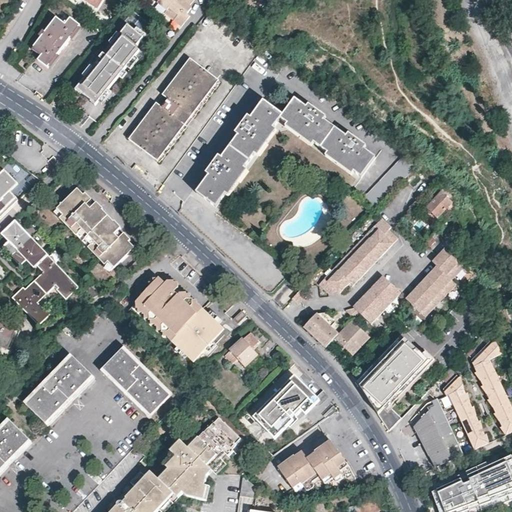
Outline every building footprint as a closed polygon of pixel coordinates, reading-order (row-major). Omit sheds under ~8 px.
[(160,0),(158,2),(167,10),(177,17),(174,20),(182,26),(190,16),(188,14),(192,9),(190,7),(194,0),(160,0)] [(177,17),(167,10),(165,13),(174,20),(177,17)] [(60,21),(57,18),(34,48),(43,55),(38,61),(48,68),(80,26),(71,18),(70,19),(65,15),(60,21)] [(153,27),(141,17),(131,29),(143,39),(153,27)] [(88,75),(76,89),(95,105),(140,51),(136,48),(143,39),(131,29),(128,26),(104,55),(98,51),(82,70),(88,75)] [(216,79),(205,71),(190,59),(162,96),(168,100),(162,108),(156,104),(129,140),(157,162),(218,81),(216,79)] [(209,66),(205,71),(216,79),(220,75),(209,66)] [(312,112),(294,99),(283,115),(263,101),(246,124),(243,121),(239,127),(242,130),(217,164),(214,162),(210,168),(213,171),(197,193),(216,208),(280,119),(361,178),(375,158),(358,145),(360,142),(354,138),(351,140),(318,116),(320,113),(314,109),(312,112)] [(12,158),(0,148),(0,213),(16,197),(19,200),(27,193),(28,194),(41,181),(12,158)] [(374,209),(415,168),(403,157),(363,198),(374,209)] [(454,201),(446,188),(442,192),(453,203),(454,201)] [(80,212),(90,203),(78,191),(57,211),(63,217),(60,220),(66,227),(67,226),(71,230),(70,231),(76,238),(80,234),(86,240),(91,246),(88,249),(94,256),(95,255),(99,259),(98,260),(104,267),(108,263),(114,269),(135,249),(123,237),(113,246),(109,241),(118,232),(94,208),(85,217),(80,212)] [(453,203),(442,192),(427,209),(438,219),(453,203)] [(13,215),(22,205),(16,200),(8,210),(13,215)] [(94,208),(90,203),(80,212),(85,217),(94,208)] [(63,217),(57,211),(54,214),(60,220),(63,217)] [(392,228),(386,222),(383,219),(367,235),(386,253),(391,248),(388,244),(390,243),(393,246),(399,240),(390,230),(392,228)] [(50,257),(16,221),(2,235),(10,243),(4,248),(21,266),(27,261),(34,268),(37,266),(43,273),(26,289),(24,287),(13,297),(40,325),(52,313),(45,305),(43,306),(39,302),(56,286),(58,288),(57,290),(66,299),(79,287),(56,263),(50,257)] [(123,237),(118,232),(109,241),(113,246),(123,237)] [(80,234),(76,238),(82,244),(86,240),(80,234)] [(386,253),(367,235),(357,246),(366,256),(372,249),(381,258),(386,253)] [(86,240),(82,244),(88,249),(91,246),(86,240)] [(366,256),(357,246),(346,257),(365,275),(370,270),(361,261),(366,256)] [(381,258),(372,249),(366,256),(375,264),(381,258)] [(63,257),(57,250),(50,257),(56,263),(63,257)] [(466,268),(447,250),(433,262),(438,267),(453,281),(466,268)] [(375,264),(366,256),(361,261),(370,270),(375,264)] [(365,275),(346,257),(336,268),(345,277),(351,271),(361,279),(365,275)] [(110,273),(114,269),(108,263),(104,267),(110,273)] [(453,281),(438,267),(433,272),(442,281),(437,287),(447,296),(457,285),(453,281)] [(345,277),(336,268),(320,284),(330,294),(335,288),(341,293),(351,282),(345,277)] [(294,269),(292,270),(286,276),(293,282),(300,274),(294,269)] [(361,279),(351,271),(345,277),(351,282),(354,286),(361,279)] [(442,281),(433,272),(427,278),(437,287),(442,281)] [(392,284),(383,275),(380,278),(389,287),(392,284)] [(176,336),(201,309),(184,294),(179,294),(176,292),(174,294),(171,291),(173,289),(173,284),(165,276),(161,276),(158,279),(153,279),(149,284),(149,288),(136,303),(135,303),(136,309),(142,309),(142,315),(148,315),(148,321),(154,321),(154,327),(161,327),(161,333),(162,334),(167,338),(170,335),(174,339),(176,336)] [(389,287),(380,278),(374,284),(392,301),(401,292),(396,287),(392,284),(389,287)] [(437,287),(427,278),(421,284),(431,293),(437,287)] [(91,300),(100,295),(88,283),(84,287),(81,291),(91,300)] [(179,294),(184,294),(173,284),(173,289),(171,291),(174,294),(176,292),(179,294)] [(392,301),(374,284),(370,289),(379,298),(373,304),(381,312),(392,301)] [(447,296),(437,287),(431,293),(421,284),(417,289),(436,307),(447,296)] [(305,294),(300,289),(292,297),(298,302),(305,294)] [(379,298),(370,289),(364,295),(373,304),(379,298)] [(436,307),(417,289),(407,300),(426,318),(436,307)] [(373,304),(364,295),(358,301),(367,310),(373,304)] [(487,309),(484,296),(483,295),(475,297),(478,311),(487,309)] [(381,312),(373,304),(367,310),(358,301),(353,306),(355,308),(359,311),(371,323),(381,312)] [(223,330),(201,309),(176,336),(174,339),(171,342),(192,363),(219,335),(223,330)] [(333,320),(324,312),(323,311),(316,311),(304,325),(313,334),(324,345),(333,336),(337,332),(329,324),(333,320)] [(376,328),(385,320),(381,315),(372,323),(376,328)] [(337,332),(333,336),(351,353),(367,335),(350,318),(337,332)] [(0,321),(0,346),(11,352),(15,344),(11,342),(15,332),(5,327),(7,324),(0,321)] [(233,364),(238,359),(245,367),(258,355),(251,346),(266,334),(258,327),(252,332),(242,339),(230,350),(229,349),(224,353),(227,355),(225,356),(233,364)] [(231,337),(223,330),(219,335),(227,342),(231,337)] [(379,413),(379,415),(389,405),(430,361),(401,335),(357,382),(358,383),(364,392),(369,399),(369,400),(375,408),(379,413)] [(501,354),(495,336),(471,361),(506,435),(511,431),(511,406),(492,364),(501,354)] [(269,354),(278,344),(274,341),(271,338),(263,348),(269,354)] [(170,397),(123,350),(103,369),(150,417),(170,397)] [(93,378),(73,358),(26,406),(46,425),(93,378)] [(475,449),(489,443),(463,389),(461,378),(458,379),(456,375),(443,388),(445,393),(447,392),(475,449)] [(296,376),(253,418),(274,440),(288,427),(286,425),(294,417),(296,419),(312,403),(303,394),(308,389),(296,376)] [(317,398),(308,389),(303,394),(312,403),(317,398)] [(416,427),(435,468),(450,456),(452,460),(464,454),(437,397),(432,400),(433,403),(427,406),(428,410),(416,427)] [(383,419),(392,409),(389,405),(379,415),(382,418),(383,419)] [(392,409),(383,419),(383,420),(386,425),(389,429),(390,431),(402,418),(392,409)] [(219,417),(200,437),(169,468),(159,479),(151,472),(146,476),(136,486),(123,500),(122,499),(121,499),(120,499),(119,500),(118,500),(117,501),(117,502),(117,503),(117,504),(117,506),(110,511),(159,511),(170,501),(174,504),(182,495),(203,500),(207,485),(209,474),(207,471),(210,466),(214,471),(224,461),(229,456),(234,450),(243,440),(219,417)] [(286,425),(288,427),(290,428),(298,421),(296,419),(294,417),(286,425)] [(0,471),(29,442),(10,422),(0,432),(0,471)] [(169,468),(200,437),(196,434),(186,444),(181,440),(171,450),(175,455),(166,465),(169,468)] [(342,470),(349,465),(340,450),(329,435),(313,445),(319,454),(321,457),(312,463),(310,460),(307,455),(298,461),(296,457),(279,468),(294,490),(303,484),(305,488),(307,491),(316,486),(313,483),(322,478),(327,485),(335,480),(337,483),(346,477),(344,473),(342,470)] [(238,453),(234,450),(229,456),(232,459),(238,453)] [(298,461),(307,455),(305,452),(296,457),(298,461)] [(321,457),(319,454),(310,460),(312,463),(321,457)] [(463,466),(452,471),(453,475),(428,484),(439,511),(481,511),(511,500),(511,454),(496,461),(494,457),(464,469),(463,466)] [(450,456),(435,468),(452,460),(450,456)] [(228,465),(224,461),(214,471),(218,475),(228,465)] [(351,468),(349,465),(342,470),(344,473),(351,468)] [(428,484),(453,475),(452,471),(437,477),(435,472),(425,476),(428,484)] [(136,486),(146,476),(142,472),(132,483),(136,486)] [(245,476),(242,496),(255,498),(257,486),(245,476)] [(296,494),(305,488),(303,484),(294,490),(296,494)] [(159,511),(165,511),(174,504),(170,501),(159,511)]
